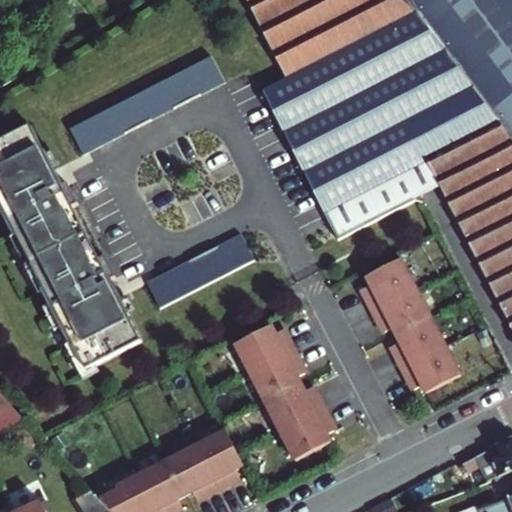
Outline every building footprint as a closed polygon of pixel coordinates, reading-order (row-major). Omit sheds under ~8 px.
[(267,91),(332,215),(343,235),(420,197),(424,198),(443,188),(511,325),(511,0),(249,0),(292,77),(267,91)] [(215,56),(73,126),(86,152),(228,82),(215,56)] [(86,367),(142,339),(129,312),(130,312),(113,276),(117,274),(107,253),(102,256),(76,202),(80,200),(70,180),(65,182),(48,147),(47,148),(33,121),(0,137),(0,201),(16,233),(19,232),(45,285),(43,286),(70,342),(73,340),(86,367)] [(245,233),(149,281),(162,307),(258,259),(245,233)] [(368,299),(375,312),(421,289),(406,259),(371,277),(375,285),(367,289),(371,297),(368,299)] [(421,289),(375,312),(381,325),(384,324),(388,332),(396,328),(400,336),(435,318),(421,289)] [(435,318),(400,336),(404,343),(396,347),(400,356),(397,357),(404,370),(450,347),(435,318)] [(240,342),(255,371),(301,348),(294,336),(292,337),(287,328),(279,332),(275,324),(240,342)] [(450,347),(404,370),(410,383),(413,381),(417,390),(425,386),(429,394),(465,376),(450,347)] [(301,348),(255,371),(269,400),(305,382),(301,375),(309,371),(305,363),(307,361),(301,348)] [(305,382),(269,400),(283,429),(330,406),(323,393),(320,394),(316,386),(308,390),(305,382)] [(0,433),(29,420),(0,389),(0,433)] [(330,406),(283,429),(298,458),(333,440),(329,432),(337,428),(333,420),(336,419),(330,406)] [(228,428),(198,443),(222,489),(235,482),(234,480),(242,475),(238,467),(246,463),(239,451),(228,428)] [(511,442),(468,460),(462,464),(465,472),(481,466),(485,475),(491,473),(492,477),(501,474),(511,469),(511,442)] [(198,443),(169,458),(188,494),(195,489),(199,497),(208,493),(209,496),(222,489),(198,443)] [(169,458),(141,473),(160,511),(178,511),(177,509),(185,505),(181,497),(188,494),(169,458)] [(511,511),(511,469),(501,474),(511,499),(477,511),(475,511),(472,504),(451,511),(511,511)] [(115,511),(116,511),(160,511),(141,473),(100,495),(115,511)] [(48,511),(42,500),(18,511),(48,511)]
